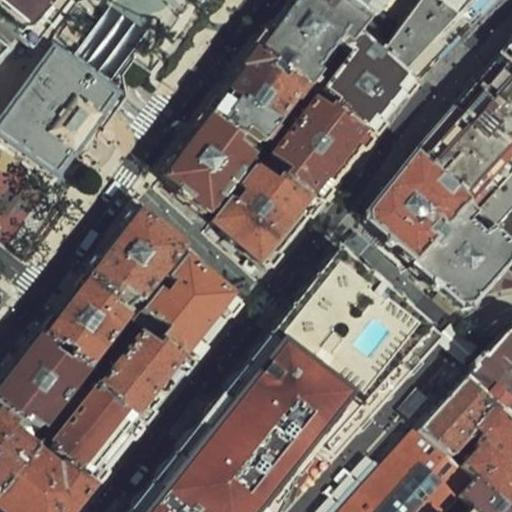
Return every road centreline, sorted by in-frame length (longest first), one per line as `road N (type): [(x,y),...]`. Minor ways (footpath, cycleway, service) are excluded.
road 1 (secondary): [(95,511),(457,61),(511,4)]
road 2 (secondary): [(255,0),(0,346)]
